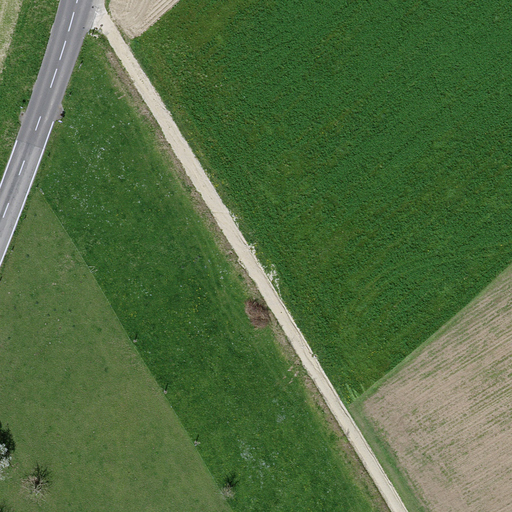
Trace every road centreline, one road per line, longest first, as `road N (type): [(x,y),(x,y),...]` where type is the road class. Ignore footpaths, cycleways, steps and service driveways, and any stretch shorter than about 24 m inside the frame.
road 1 (track): [(401,511),(110,29),(78,0)]
road 2 (secondary): [(77,0),(0,223)]
